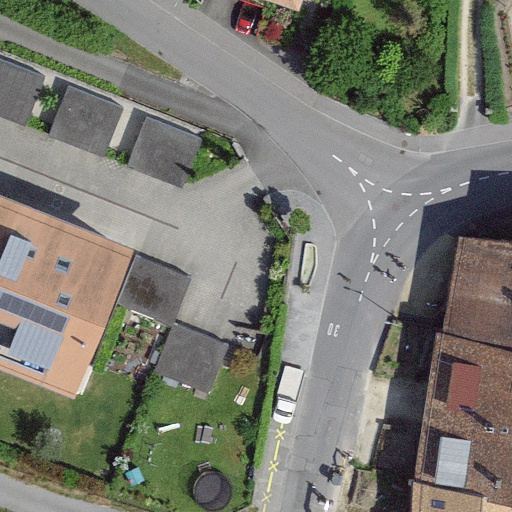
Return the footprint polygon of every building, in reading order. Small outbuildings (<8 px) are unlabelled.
[(48,79),(0,61),(0,114),(30,126),(48,79)] [(126,112),(73,93),(56,139),(109,159),(126,112)] [(206,143),(153,123),(136,170),(189,190),(206,143)] [(148,248),(0,190),(0,356),(92,393),(148,248)] [(511,238),(479,234),(472,267),(489,272),(474,339),(511,346),(511,238)] [(197,284),(153,267),(136,314),(179,331),(197,284)] [(231,350),(179,331),(161,378),(213,397),(231,350)] [(511,346),(474,339),(459,335),(434,489),(511,501),(511,346)] [(511,511),(511,501),(434,489),(430,511),(511,511)]
